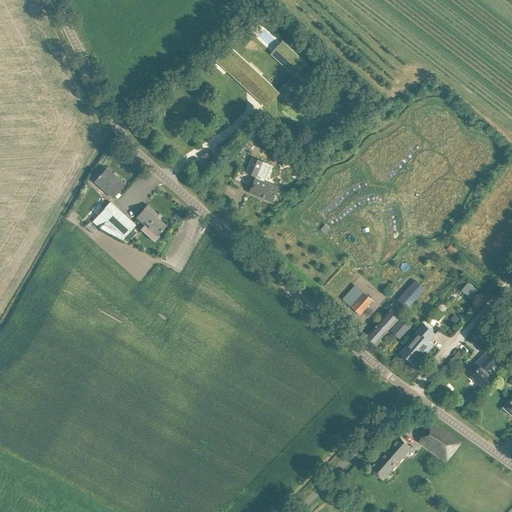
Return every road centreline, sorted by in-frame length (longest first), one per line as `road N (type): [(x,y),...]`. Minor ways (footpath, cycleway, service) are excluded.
road 1 (unclassified): [(409,389),(130,141),(53,0)]
road 2 (unclassified): [(292,511),(409,389)]
road 3 (track): [(414,393),(511,278)]
road 4 (unclassified): [(409,389),(511,465)]
